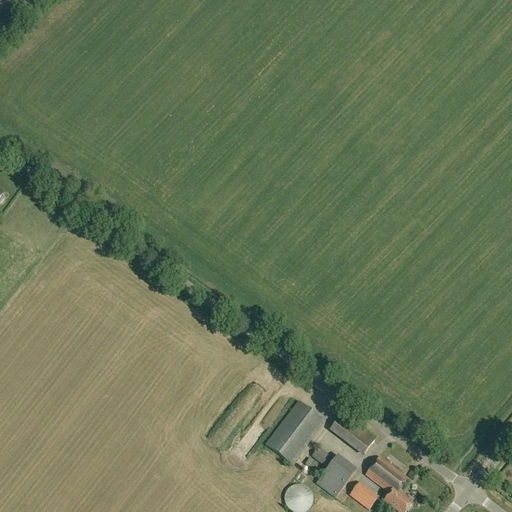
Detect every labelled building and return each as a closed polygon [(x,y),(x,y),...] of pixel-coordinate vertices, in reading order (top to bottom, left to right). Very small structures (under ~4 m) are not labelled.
[(266,446),(292,466),(324,423),(298,403),(266,446)] [(331,430),(364,455),(375,441),(371,438),(342,416),(331,430)] [(238,429),(237,421),(228,421),(228,430),(238,429)] [(312,458),(325,468),(332,459),(319,449),(312,458)] [(318,484),(341,498),(360,467),(337,453),(318,484)] [(379,459),(365,477),(390,496),(384,503),(395,511),(405,511),(412,504),(398,494),(408,481),(379,459)] [(349,497),(368,511),(379,499),(360,483),(349,497)] [(293,487),(289,490),(286,493),(284,498),(284,502),(285,506),(288,510),(290,511),(306,511),(308,511),(311,507),(312,503),(313,499),(311,495),(309,491),(305,488),(301,486),(297,486),(293,487)]
